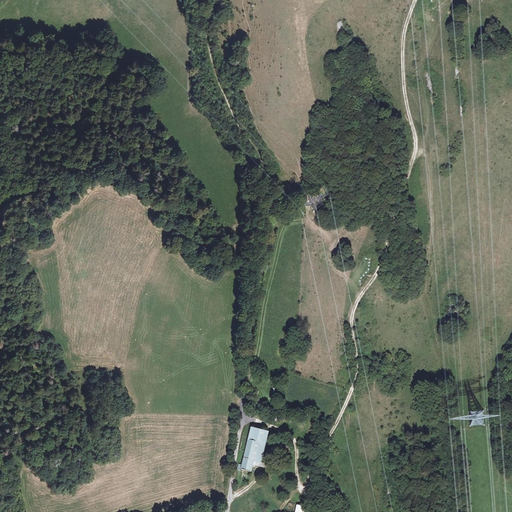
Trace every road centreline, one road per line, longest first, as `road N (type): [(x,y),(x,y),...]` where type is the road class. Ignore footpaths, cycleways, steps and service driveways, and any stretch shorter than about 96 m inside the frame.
road 1 (track): [(198,0),(212,66),(255,144),(266,183),(242,415)]
road 2 (track): [(301,487),(353,386),(353,309),(383,258),(415,151)]
road 3 (track): [(415,151),(402,46),(415,0)]
